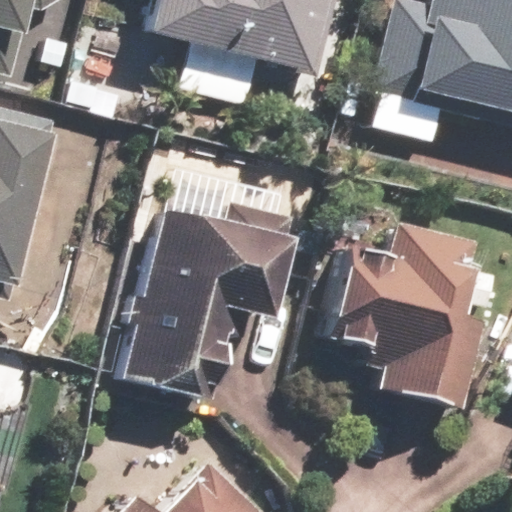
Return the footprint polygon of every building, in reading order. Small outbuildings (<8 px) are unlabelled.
[(0,0),(0,58),(13,6),(34,11),(37,2),(53,6),(54,0),(0,0)] [(302,79),(321,0),(138,0),(129,37),(302,79)] [(511,0),(416,0),(415,5),(394,0),(384,0),(362,93),(511,128),(511,0)] [(0,276),(38,121),(0,111),(0,276)] [(210,224),(147,210),(108,375),(189,394),(210,307),(255,318),(279,218),(215,203),(210,224)] [(374,256),(332,246),(310,343),(367,356),(359,389),(449,410),(470,322),(443,316),(460,245),(381,226),(374,256)] [(136,511),(118,494),(100,511),(244,511),(190,461),(141,511),(136,511)]
